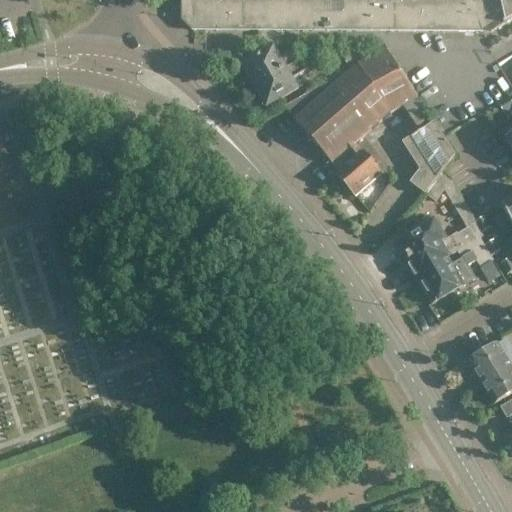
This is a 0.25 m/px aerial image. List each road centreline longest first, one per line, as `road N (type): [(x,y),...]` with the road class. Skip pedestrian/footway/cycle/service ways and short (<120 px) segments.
road 1 (tertiary): [(396,359),(268,183)]
road 2 (tertiary): [(268,183),(161,68),(106,47)]
road 3 (tertiary): [(101,84),(173,111),(268,183)]
road 4 (residential): [(278,511),(450,447)]
road 5 (residential): [(396,359),(511,295)]
